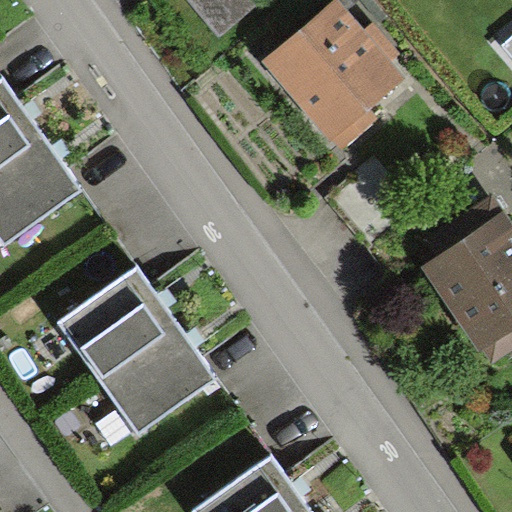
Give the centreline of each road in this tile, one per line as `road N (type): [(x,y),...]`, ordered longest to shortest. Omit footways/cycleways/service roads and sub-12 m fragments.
road 1 (residential): [(54,0),(412,511)]
road 2 (residential): [(71,511),(0,410)]
